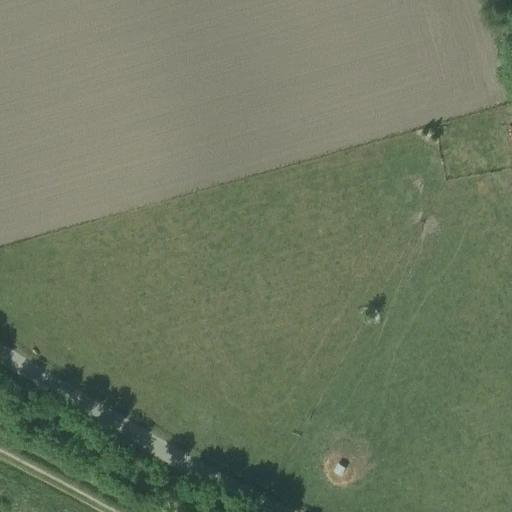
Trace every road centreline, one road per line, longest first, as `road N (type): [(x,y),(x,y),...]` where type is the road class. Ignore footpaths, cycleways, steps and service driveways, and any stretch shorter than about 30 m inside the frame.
road 1 (unclassified): [(273,511),(154,453),(0,359)]
road 2 (track): [(0,452),(110,511)]
